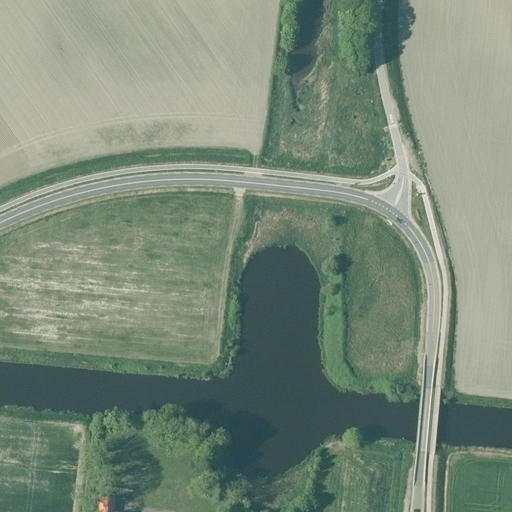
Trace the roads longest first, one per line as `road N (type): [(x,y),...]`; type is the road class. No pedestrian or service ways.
road 1 (primary): [(390,209),(346,192),(171,178),(77,192),(0,222)]
road 2 (unclassified): [(390,209),(403,172),(377,52),(377,0)]
road 3 (primary): [(427,388),(430,266),(390,209)]
